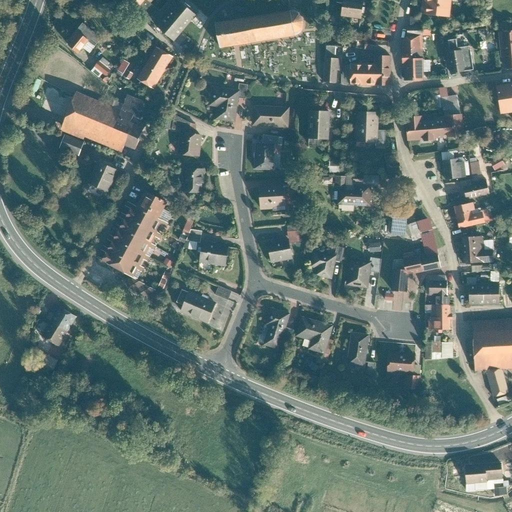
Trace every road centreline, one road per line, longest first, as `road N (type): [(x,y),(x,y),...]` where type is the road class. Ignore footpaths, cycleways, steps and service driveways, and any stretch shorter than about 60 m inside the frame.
road 1 (residential): [(503,430),(465,360),(454,267),(405,155),(396,88)]
road 2 (secondary): [(218,373),(411,443),(454,445),(503,430)]
road 3 (secondary): [(69,291),(218,373)]
road 4 (residential): [(253,282),(411,322)]
road 5 (residential): [(253,282),(234,139)]
road 6 (residential): [(69,291),(136,166)]
